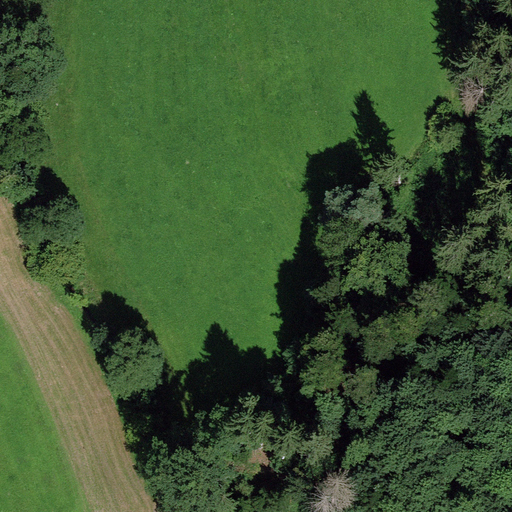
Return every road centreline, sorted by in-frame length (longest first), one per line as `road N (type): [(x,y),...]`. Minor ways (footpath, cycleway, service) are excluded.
road 1 (track): [(511,161),(348,405),(348,511)]
road 2 (track): [(491,192),(474,128),(486,0)]
